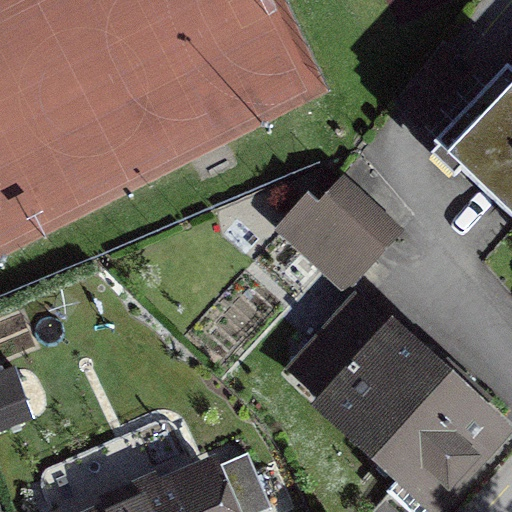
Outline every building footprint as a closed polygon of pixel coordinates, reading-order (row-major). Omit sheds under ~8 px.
[(511,65),(433,148),(511,222),(511,65)] [(302,206),(279,232),(327,276),(350,250),(367,266),(394,236),(338,185),(312,214),(302,206)] [(384,496),(401,511),(427,511),(459,478),(499,434),(459,397),(466,390),(446,370),(438,379),(354,302),(288,375),(322,407),(320,409),(398,480),(384,496)] [(16,367),(0,372),(0,431),(34,419),(16,367)] [(244,456),(217,468),(235,511),(265,511),(268,511),(244,456)] [(152,481),(117,496),(122,508),(112,511),(224,511),(207,471),(156,493),(152,481)]
